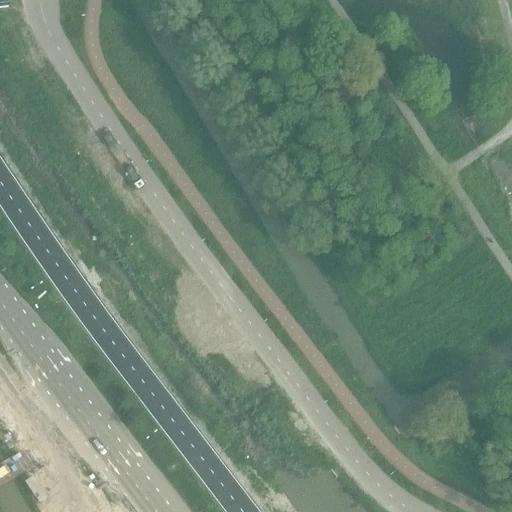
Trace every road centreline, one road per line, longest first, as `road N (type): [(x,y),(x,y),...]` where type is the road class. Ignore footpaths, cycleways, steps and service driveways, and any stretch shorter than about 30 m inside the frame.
road 1 (unclassified): [(414,511),(361,474),(209,272),(77,85),(41,20),(40,0)]
road 2 (primary): [(242,511),(43,255),(0,182)]
road 3 (primary): [(0,300),(158,511)]
